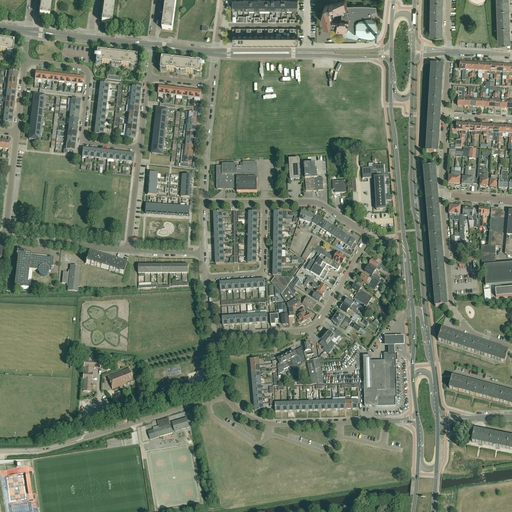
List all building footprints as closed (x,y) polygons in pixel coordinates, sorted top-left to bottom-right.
[(41,0),(40,10),(39,15),(49,17),(51,0),(41,0)] [(166,0),(165,12),(175,13),(176,0),(166,0)] [(346,0),(343,0),(333,3),(324,5),(321,14),(322,18),(321,19),(323,24),(346,29),(346,32),(346,35),(347,37),(357,38),(359,35),(368,37),(372,37),(376,34),(378,34),(378,30),(377,30),(377,27),(375,21),(372,18),(372,14),(373,12),(376,12),(376,6),(373,6),(370,6),(367,5),(363,5),(360,5),(357,5),(354,5),(351,5),(348,6),(346,0)] [(430,0),(430,16),(442,17),(442,0),(430,0)] [(113,6),(103,5),(101,23),(111,24),(113,6)] [(509,6),(497,7),(497,24),(509,24),(509,6)] [(165,12),(162,30),(172,31),(175,13),(165,12)] [(430,34),(442,34),(442,17),(430,16),(430,34)] [(510,41),(509,24),(497,24),(498,42),(510,41)] [(0,51),(12,53),(13,44),(14,42),(5,41),(5,39),(2,39),(1,39),(0,39),(0,51)] [(97,52),(96,63),(116,65),(117,55),(113,54),(111,53),(110,52),(109,52),(108,52),(106,52),(106,53),(97,52)] [(117,55),(116,65),(135,67),(136,59),(137,59),(137,57),(128,56),(128,54),(125,54),(124,54),(123,54),(122,54),(121,55),(117,55)] [(177,62),(177,61),(175,60),(174,60),(171,59),(171,61),(162,60),(162,62),(161,70),(181,73),(182,62),(177,62)] [(193,62),(191,62),(190,62),(189,62),(188,62),(187,62),(187,63),(182,62),(181,73),(201,75),(202,66),(202,65),(193,63),(193,62)] [(431,66),(430,83),(442,84),(443,66),(431,66)] [(122,84),(122,82),(120,82),(121,78),(108,76),(107,80),(106,80),(105,82),(122,84)] [(441,101),(442,84),(430,83),(429,101),(441,101)] [(44,103),(44,96),(34,95),(33,102),(44,103)] [(429,101),(428,118),(440,119),(441,101),(429,101)] [(5,109),(13,110),(13,104),(5,103),(0,102),(0,105),(2,106),(1,109),(5,109)] [(43,111),(44,103),(33,102),(32,110),(43,111)] [(167,118),(168,110),(157,109),(156,117),(167,118)] [(32,110),(31,117),(42,119),(43,111),(32,110)] [(41,126),(42,119),(31,117),(30,125),(41,126)] [(166,125),(167,118),(156,117),(155,124),(166,125)] [(428,118),(427,135),(439,136),(440,119),(428,118)] [(165,133),(166,125),(155,124),(154,132),(165,133)] [(40,134),(41,126),(30,125),(29,132),(40,134)] [(39,141),(40,134),(29,132),(29,140),(39,141)] [(164,140),(165,133),(154,132),(153,139),(164,140)] [(426,153),(435,153),(438,154),(439,136),(427,135),(426,153)] [(163,148),(164,140),(153,139),(153,147),(163,148)] [(73,151),(74,151),(75,145),(67,144),(65,154),(73,155),(73,151)] [(163,155),(163,148),(153,147),(152,154),(163,155)] [(478,150),(474,149),(470,149),(469,159),(475,160),(476,153),(479,153),(480,150),(478,150)] [(187,164),(192,165),(193,158),(184,157),(184,164),(180,163),(180,167),(187,168),(187,164)] [(290,180),(300,179),(299,159),(289,160),(290,180)] [(50,170),(74,172),(75,163),(51,161),(50,170)] [(257,192),(257,180),(257,163),(242,163),(242,167),(241,167),(240,167),(237,167),(237,165),(222,165),(222,167),(217,167),(217,190),(223,190),(223,189),(237,189),(237,192),(257,192)] [(322,178),(317,178),(316,169),(315,169),(315,163),(304,164),(306,192),(323,191),(322,178)] [(385,178),(384,173),(384,165),(373,166),(373,168),(362,168),(363,179),(375,178),(375,186),(373,186),(373,190),(375,190),(376,211),(386,210),(386,202),(392,202),(391,197),(387,197),(386,185),(385,186),(384,178),(385,178)] [(423,168),(425,186),(437,185),(435,167),(423,168)] [(479,167),(478,178),(481,179),(481,180),(480,187),(481,188),(483,188),(483,187),(487,187),(487,186),(488,186),(488,180),(488,173),(483,173),(484,167),(479,167)] [(468,172),(468,178),(467,186),(470,186),(470,187),(472,187),(472,186),(473,184),(477,184),(478,178),(473,178),(474,172),(468,172)] [(498,173),(495,173),(495,177),(491,177),(490,188),(491,188),(494,189),(494,188),(496,188),(497,180),(498,180),(498,173)] [(332,182),(333,190),(335,190),(335,194),(346,193),(346,181),(332,182)] [(438,202),(437,185),(425,186),(426,203),(438,202)] [(426,203),(428,221),(440,220),(438,202),(426,203)] [(468,221),(469,221),(468,217),(469,208),(463,207),(463,216),(462,216),(462,220),(459,220),(459,232),(460,242),(462,241),(465,241),(464,231),(464,222),(465,222),(466,217),(468,217),(468,221)] [(468,217),(469,221),(474,222),(474,228),(477,228),(477,222),(476,218),(476,215),(476,214),(473,214),(473,208),(469,208),(468,217)] [(476,211),(476,214),(476,215),(478,215),(478,219),(480,220),(480,227),(483,227),(483,224),(484,209),(483,209),(482,209),(480,208),(480,209),(479,209),(479,211),(476,211)] [(481,255),(484,266),(495,265),(495,255),(495,247),(502,247),(504,221),(504,213),(503,213),(503,211),(491,210),(489,232),(488,246),(485,246),(481,246),(481,255)] [(310,222),(312,223),(315,217),(312,216),(312,215),(307,214),(306,216),(304,222),(310,224),(310,222)] [(315,217),(312,223),(316,226),(321,219),(316,216),(315,217)] [(316,226),(321,230),(326,222),(321,219),(316,226)] [(440,220),(428,221),(429,238),(441,237),(440,220)] [(326,222),(321,230),(326,233),(331,225),(326,222)] [(336,229),(331,225),(326,233),(331,236),(336,229)] [(336,229),(331,236),(336,239),(341,232),(336,229)] [(336,239),(341,242),(346,235),(341,232),(336,239)] [(346,235),(341,242),(346,245),(351,238),(346,235)] [(429,238),(431,255),(443,254),(441,237),(429,238)] [(351,238),(346,245),(344,249),(342,251),(345,252),(346,250),(348,247),(351,248),(354,250),(357,245),(354,244),(356,241),(351,238)] [(338,252),(335,257),(333,255),(332,257),(326,253),(326,251),(317,246),(315,248),(314,250),(318,253),(321,255),(323,256),(326,258),(341,266),(345,259),(343,257),(344,256),(338,252)] [(16,255),(18,255),(14,287),(19,288),(19,290),(23,289),(28,290),(28,286),(27,286),(29,270),(38,271),(38,272),(39,275),(41,277),(44,277),(47,276),(49,274),(49,272),(50,273),(51,268),(53,268),(53,264),(53,259),(50,258),(50,260),(30,258),(31,255),(25,254),(25,252),(22,252),(17,252),(16,255)] [(85,264),(104,269),(107,260),(99,257),(100,256),(97,255),(97,256),(88,254),(86,262),(85,262),(85,264)] [(432,273),(444,272),(443,254),(431,255),(432,273)] [(337,272),(340,267),(332,262),(326,258),(323,256),(321,255),(319,258),(328,263),(326,265),(330,268),(331,269),(332,270),(333,269),(335,270),(335,271),(336,272),(337,272)] [(311,260),(305,270),(319,278),(324,270),(326,265),(328,263),(319,258),(316,263),(312,261),(311,260)] [(115,262),(107,260),(104,269),(123,275),(124,274),(123,274),(126,265),(118,263),(118,261),(116,260),(115,262)] [(369,265),(379,271),(380,269),(377,267),(378,265),(379,264),(376,263),(372,260),(371,260),(370,262),(370,263),(369,265)] [(381,263),(380,266),(379,266),(388,272),(390,269),(383,265),(381,263)] [(511,263),(495,265),(484,266),(486,286),(511,283),(511,263)] [(62,273),(63,273),(62,283),(61,283),(67,284),(66,286),(68,286),(67,291),(77,292),(78,287),(79,287),(81,272),(80,272),(80,267),(70,266),(69,271),(68,270),(68,273),(62,272),(62,273)] [(380,282),(379,281),(380,279),(379,277),(373,274),(375,271),(368,266),(367,266),(366,269),(366,270),(365,272),(372,277),(380,282)] [(432,273),(434,290),(445,289),(444,272),(432,273)] [(380,282),(372,277),(370,279),(363,274),(360,279),(364,281),(364,282),(368,285),(367,286),(375,291),(380,282)] [(294,279),(291,283),(296,287),(300,281),(295,276),(293,279),(294,279)] [(271,283),(275,288),(282,295),(288,287),(291,283),(294,279),(293,279),(275,278),(271,283)] [(291,283),(288,287),(294,296),(297,292),(293,290),(296,287),(291,283)] [(316,283),(314,285),(325,292),(328,288),(322,284),(320,286),(318,285),(318,284),(317,283),(316,284),(316,283)] [(354,299),(364,305),(367,307),(372,298),(360,290),(361,288),(354,284),(352,289),(358,293),(354,299)] [(314,285),(313,285),(312,287),(314,288),(315,289),(318,290),(316,292),(323,296),(325,292),(314,285)] [(288,287),(282,295),(286,303),(287,304),(288,308),(288,311),(288,313),(287,313),(287,316),(288,316),(289,317),(294,317),(294,308),(301,304),(298,302),(294,296),(288,287)] [(511,287),(495,289),(496,297),(511,295),(511,287)] [(435,308),(447,307),(445,289),(434,290),(435,308)] [(319,302),(322,298),(312,291),(310,294),(314,296),(312,298),(319,302)] [(396,295),(392,293),(387,301),(391,303),(396,295)] [(313,309),(316,304),(307,298),(303,304),(308,307),(308,306),(313,309)] [(353,305),(354,303),(347,299),(344,304),(350,309),(351,308),(352,308),(351,310),(358,315),(360,312),(357,310),(358,308),(353,305)] [(287,304),(286,303),(278,304),(278,310),(282,310),(283,314),(282,314),(283,325),(288,325),(287,316),(287,313),(288,313),(288,311),(288,308),(287,304)] [(349,309),(343,305),(340,310),(352,318),(351,320),(356,324),(358,321),(356,319),(357,317),(354,315),(348,311),(349,309)] [(301,323),(308,320),(307,319),(311,318),(309,314),(305,315),(304,313),(306,313),(304,309),(299,311),(301,315),(298,316),(299,319),(298,320),(298,321),(299,323),(300,323),(301,323)] [(336,316),(334,318),(334,319),(332,322),(335,324),(338,326),(339,326),(344,320),(345,321),(345,322),(349,325),(352,321),(346,316),(345,318),(338,313),(337,314),(337,313),(335,316),(336,316)] [(270,316),(271,325),(279,325),(278,315),(270,316)] [(358,332),(361,328),(356,324),(353,328),(358,332)] [(343,334),(337,330),(333,335),(328,330),(324,335),(335,344),(331,341),(334,338),(336,340),(339,336),(340,337),(343,334)] [(438,341),(455,346),(458,335),(450,332),(442,330),(438,341)] [(320,339),(325,343),(325,344),(323,347),(324,348),(322,349),(328,355),(333,350),(333,348),(332,347),(335,344),(324,335),(320,339)] [(475,340),(458,335),(455,346),(471,352),(475,340)] [(400,337),(384,337),(384,347),(388,347),(388,354),(395,354),(395,346),(400,346),(404,346),(404,337),(400,337)] [(471,352),(488,357),(491,346),(475,340),(471,352)] [(312,350),(310,351),(309,343),(303,344),(305,352),(304,352),(305,356),(313,355),(312,350)] [(504,363),(507,354),(508,351),(491,346),(488,357),(504,363)] [(299,355),(296,357),(293,352),(288,354),(293,364),(295,367),(298,365),(297,364),(301,362),(300,359),(304,357),(302,347),(297,350),(299,355)] [(293,364),(288,354),(283,357),(286,362),(288,366),(290,365),(292,368),(295,367),(293,364)] [(384,354),(384,361),(384,362),(396,361),(397,361),(397,354),(384,354)] [(98,368),(99,362),(92,361),(92,356),(85,356),(85,361),(84,361),(83,367),(85,368),(84,373),(83,372),(83,379),(84,380),(83,391),(90,392),(91,380),(92,380),(92,373),(91,373),(91,368),(98,368)] [(396,361),(384,362),(384,361),(371,362),(371,356),(363,356),(365,407),(375,406),(376,407),(395,407),(395,399),(397,399),(396,361)] [(277,365),(278,370),(280,374),(284,372),(284,370),(288,367),(288,366),(286,362),(283,357),(278,360),(280,364),(277,365)] [(319,359),(316,360),(307,361),(311,385),(318,384),(318,385),(323,385),(321,372),(319,359)] [(127,384),(133,382),(128,369),(107,377),(112,389),(126,384),(127,384)] [(449,389),(466,393),(469,382),(452,377),(449,389)] [(469,382),(466,393),(483,398),(486,386),(469,382)] [(483,398),(500,402),(503,391),(486,386),(483,398)] [(511,405),(511,393),(503,391),(500,402),(511,405)] [(156,438),(172,433),(170,423),(169,423),(167,421),(169,421),(168,418),(157,421),(158,426),(153,428),(154,430),(156,438)] [(189,427),(186,418),(172,422),(175,432),(189,427)] [(472,442),(489,445),(491,434),(474,430),(472,442)] [(508,437),(491,434),(489,445),(506,449),(508,437)]
